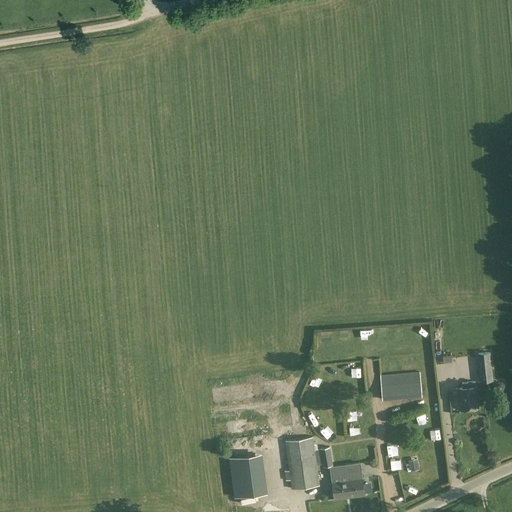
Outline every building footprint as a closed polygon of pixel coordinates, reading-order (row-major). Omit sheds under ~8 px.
[(493,381),(490,352),(477,353),(480,382),(493,381)] [(420,371),(380,375),(383,401),(422,398),(420,371)] [(462,388),(459,389),(461,411),(479,409),(477,387),(476,387),(475,381),(472,382),(472,380),(468,381),(468,382),(462,383),(462,388)] [(291,479),(292,489),(320,485),(317,465),(323,464),(323,467),(333,466),(330,447),(320,448),(321,451),(315,452),(313,436),(285,440),(289,470),(284,470),(286,480),(291,479)] [(408,460),(411,471),(420,469),(417,458),(408,460)] [(363,478),(362,474),(347,476),(349,495),(365,492),(363,478)] [(344,495),(349,495),(347,476),(332,478),(332,482),(335,498),(345,497),(344,495)]
